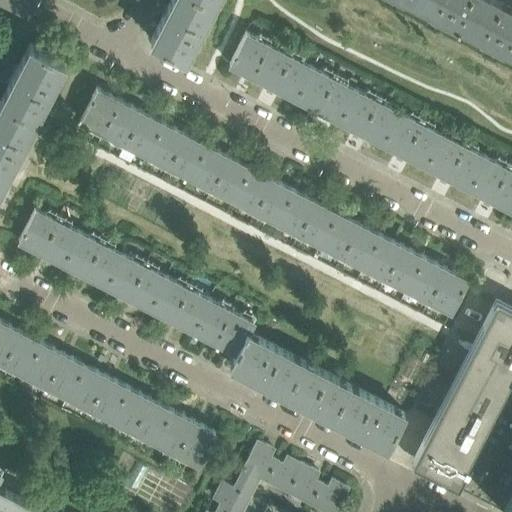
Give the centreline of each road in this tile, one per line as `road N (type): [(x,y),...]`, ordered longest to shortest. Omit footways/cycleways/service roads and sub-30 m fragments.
road 1 (residential): [(427,500),(0,274)]
road 2 (residential): [(118,48),(511,254)]
